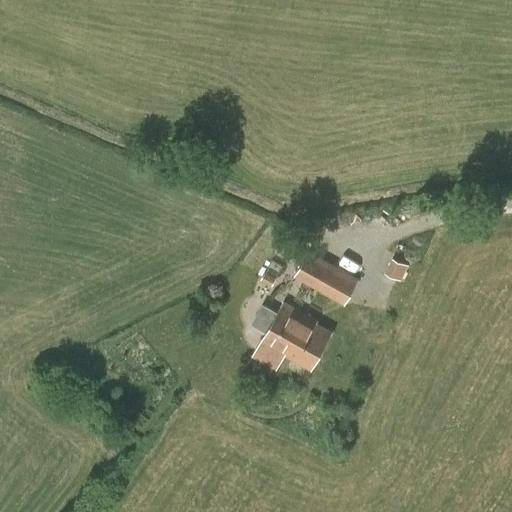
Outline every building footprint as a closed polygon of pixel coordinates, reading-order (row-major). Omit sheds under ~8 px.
[(336,265),(308,249),(295,272),(323,287),(336,265)] [(390,255),(383,271),(401,279),(408,264),(390,255)] [(357,277),(336,265),(323,287),(340,297),(344,300),(350,289),(357,277)] [(275,278),(264,273),(261,280),(271,285),(275,278)] [(262,340),(261,342),(278,352),(280,350),(284,352),(312,368),(332,331),(315,322),(300,314),(301,311),(283,302),(262,340)]
